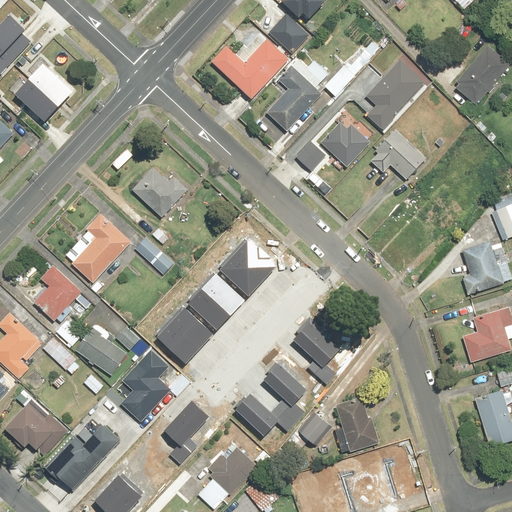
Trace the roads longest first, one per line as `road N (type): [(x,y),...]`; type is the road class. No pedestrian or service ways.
road 1 (residential): [(145,75),(391,305),(459,505)]
road 2 (residential): [(145,75),(0,232)]
road 3 (unknown): [(372,0),(473,111)]
